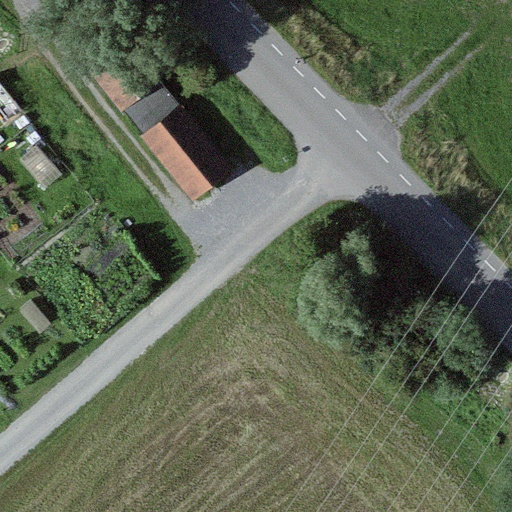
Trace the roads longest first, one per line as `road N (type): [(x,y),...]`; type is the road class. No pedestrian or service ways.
road 1 (track): [(482,40),(357,160),(0,459)]
road 2 (unclassified): [(511,311),(204,0)]
